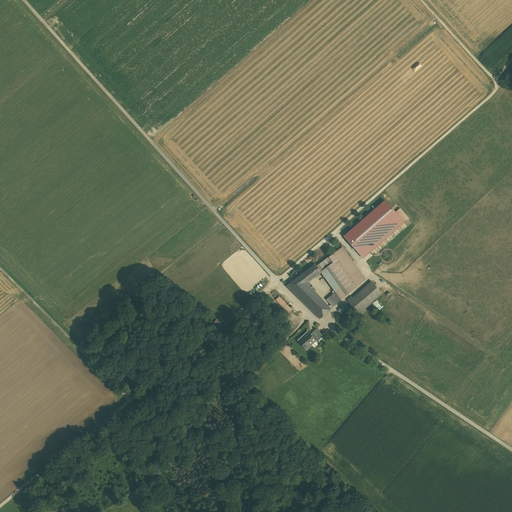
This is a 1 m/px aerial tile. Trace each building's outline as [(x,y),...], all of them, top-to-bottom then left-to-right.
[(385,201),(344,236),(362,258),(403,223),(385,201)] [(333,263),(321,272),(337,292),(327,299),(332,306),(364,279),(341,248),(328,257),(333,263)] [(333,263),(328,257),(317,266),(321,272),(333,263)] [(317,266),(315,265),(286,286),(319,319),(330,310),(311,289),(313,287),(308,282),(321,272),(317,266)] [(383,293),(371,280),(347,300),(359,314),(383,293)] [(275,299),(287,313),(291,310),(279,296),(275,299)] [(346,303),(338,309),(341,313),(349,307),(346,303)] [(308,330),(297,341),(306,351),(317,341),(318,342),(324,336),(316,328),(311,334),(308,330)]
